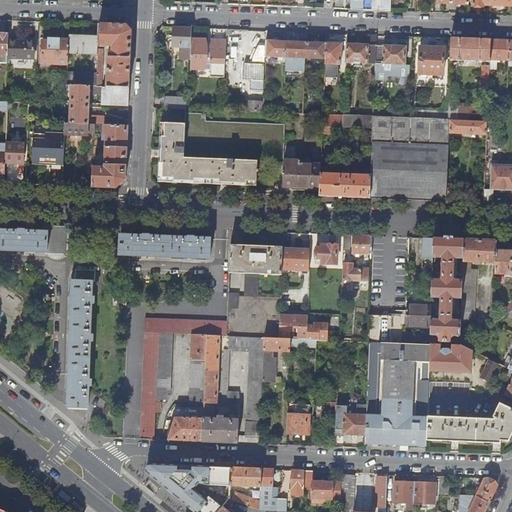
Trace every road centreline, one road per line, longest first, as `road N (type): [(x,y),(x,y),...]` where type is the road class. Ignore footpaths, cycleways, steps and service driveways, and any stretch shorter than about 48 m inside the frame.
road 1 (residential): [(511,464),(135,448),(100,472)]
road 2 (tertiary): [(136,207),(511,223)]
road 3 (residential): [(511,28),(144,11)]
road 4 (residential): [(144,11),(136,207)]
road 5 (residential): [(144,11),(0,6)]
road 6 (tertiary): [(0,202),(136,207)]
road 7 (primary): [(100,472),(0,393)]
